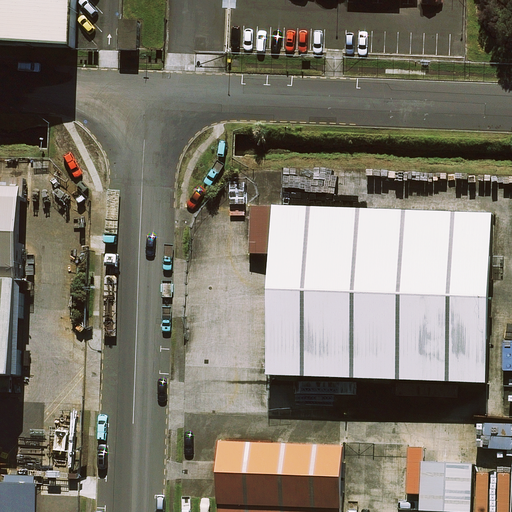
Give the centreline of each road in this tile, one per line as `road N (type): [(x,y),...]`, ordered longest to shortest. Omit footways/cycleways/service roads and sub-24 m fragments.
road 1 (residential): [(146,99),(130,511)]
road 2 (residential): [(146,99),(511,110)]
road 3 (residential): [(0,92),(146,99)]
